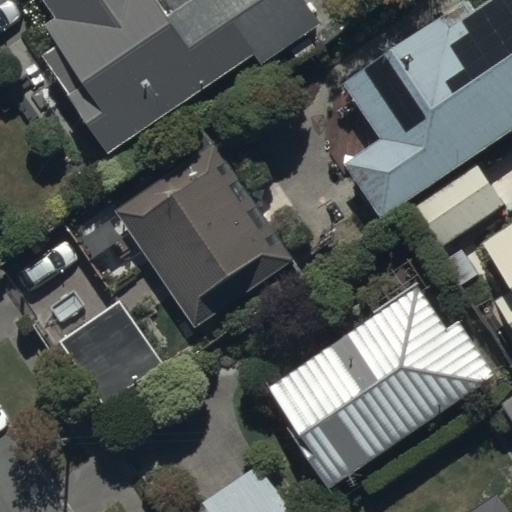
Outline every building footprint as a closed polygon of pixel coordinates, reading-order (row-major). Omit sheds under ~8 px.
[(165,0),(49,0),(62,19),(53,25),(64,43),(47,55),(109,151),(255,56),(261,65),(322,25),(305,0),(199,0),(176,15),(165,0)] [(447,18),(347,85),(384,141),(349,164),(384,218),(511,133),(511,0),(499,0),(455,30),(447,18)] [(286,245),(213,135),(118,202),(202,330),(250,298),(237,278),(286,245)] [(508,203),(480,162),(411,210),(440,251),(508,203)] [(511,224),(487,242),(511,278),(511,289),(495,301),(511,326),(511,224)] [(378,316),(271,383),(298,426),(292,430),(327,485),(497,378),(461,321),(449,328),(414,272),(368,300),(378,316)] [(125,304),(66,343),(108,404),(166,366),(125,304)] [(291,511),(260,464),(203,502),(209,511),(291,511)]
